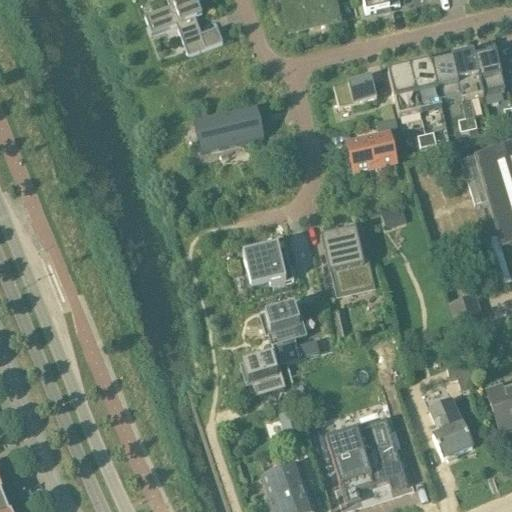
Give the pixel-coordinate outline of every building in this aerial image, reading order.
[(165,0),(169,9),(169,10),(195,1),(196,0),(165,0)] [(280,0),(288,34),(339,22),(333,0),(280,0)] [(386,0),(361,0),(365,16),(389,10),(386,0)] [(195,1),(169,10),(169,9),(144,19),(144,20),(145,19),(151,37),(176,28),(187,59),(222,46),(217,32),(201,38),(195,21),(202,18),(195,1)] [(472,56),(483,101),(504,96),(494,53),(473,58),(473,56),(472,56)] [(483,101),(472,56),(451,61),(462,106),(483,101)] [(451,61),(451,64),(432,69),(431,66),(430,66),(441,111),(440,106),(460,102),(461,106),(462,106),(451,61)] [(441,111),(430,66),(409,71),(420,116),(441,111)] [(420,116),(409,71),(387,76),(398,121),(420,116)] [(376,104),(371,81),(333,90),(339,113),(376,104)] [(381,111),(384,124),(386,124),(387,123),(395,121),(392,109),(381,111)] [(256,110),(194,125),(194,126),(195,125),(202,155),(201,155),(201,156),(264,141),(264,140),(263,140),(256,111),(257,111),(256,110)] [(474,121),(466,122),(469,134),(476,132),(474,121)] [(397,129),(395,122),(386,124),(388,132),(397,129)] [(461,136),(469,134),(466,122),(458,124),(461,136)] [(425,138),(428,150),(436,148),(433,136),(425,138)] [(388,137),(346,147),(354,178),(396,168),(388,137)] [(428,150),(425,138),(417,140),(420,152),(428,150)] [(511,146),(473,158),(501,250),(511,246),(511,146)] [(401,208),(381,215),(385,229),(405,222),(401,208)] [(356,236),(355,231),(326,238),(320,240),(329,277),(335,275),(340,297),(374,289),(361,234),(356,236)] [(243,258),(246,274),(251,293),(270,289),(293,283),(286,256),(279,258),(278,250),(243,258)] [(242,275),(239,263),(228,266),(231,278),(242,275)] [(448,307),(454,328),(459,346),(487,338),(476,299),(448,307)] [(297,307),(259,319),(265,341),(268,340),(274,360),(298,353),(297,350),(295,343),(307,339),(297,307)] [(343,335),(331,338),(332,345),(344,342),(343,335)] [(315,345),(297,350),(298,353),(300,363),(319,357),(315,345)] [(248,365),(239,369),(246,391),(252,389),(255,400),(285,391),(278,369),(300,363),(298,353),(274,360),(264,364),(262,364),(262,361),(248,365)] [(463,365),(453,369),(461,395),(472,392),(463,365)] [(511,389),(503,392),(501,388),(485,393),(499,434),(511,429),(511,389)] [(442,463),(472,450),(461,426),(459,422),(451,403),(428,413),(436,431),(438,436),(432,439),(442,463)] [(346,509),(347,509),(347,507),(361,503),(358,494),(373,489),(388,485),(391,493),(405,489),(406,490),(407,490),(398,461),(386,423),(357,432),(325,442),(340,490),(346,509)] [(290,448),(306,443),(301,424),(284,429),(290,448)] [(272,511),(314,511),(299,468),(261,481),(272,511)] [(0,494),(0,511),(8,511),(7,511),(0,496),(2,495),(1,494),(0,494)]
